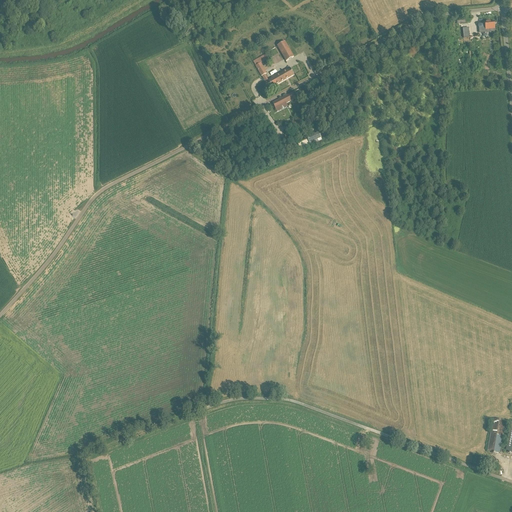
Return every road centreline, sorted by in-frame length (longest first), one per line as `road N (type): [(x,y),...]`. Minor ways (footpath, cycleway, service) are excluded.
road 1 (unclassified): [(502,8),(418,21),(98,191),(0,314)]
road 2 (unclassified): [(90,454),(215,404),(276,398),(511,482)]
road 3 (track): [(0,56),(64,45),(148,0)]
